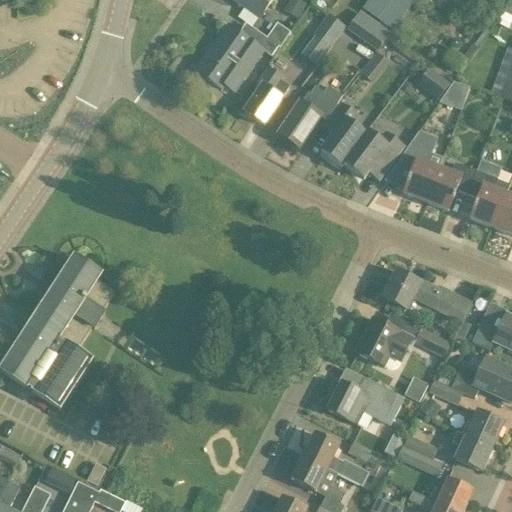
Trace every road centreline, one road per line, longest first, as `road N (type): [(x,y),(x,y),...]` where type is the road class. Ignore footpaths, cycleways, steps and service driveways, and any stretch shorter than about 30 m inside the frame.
road 1 (unclassified): [(376,229),(235,162),(99,73)]
road 2 (residential): [(231,511),(376,229)]
road 3 (unclassified): [(511,282),(376,229)]
